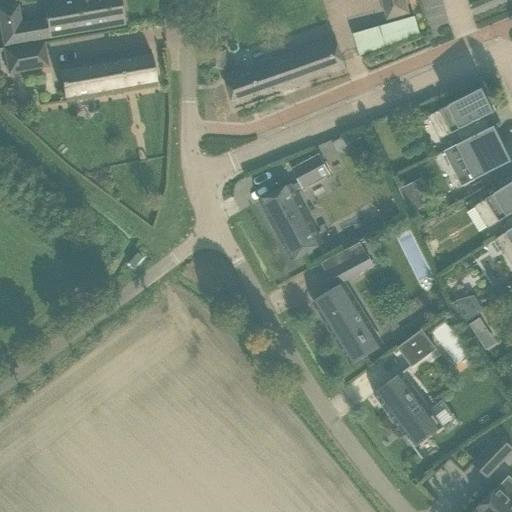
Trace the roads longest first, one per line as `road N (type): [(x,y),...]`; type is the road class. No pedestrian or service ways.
road 1 (residential): [(511,61),(504,50),(488,49),(193,179)]
road 2 (unclassified): [(404,511),(320,409),(212,232)]
road 3 (unclassified): [(0,384),(212,232)]
road 4 (unclassified): [(193,179),(190,0)]
